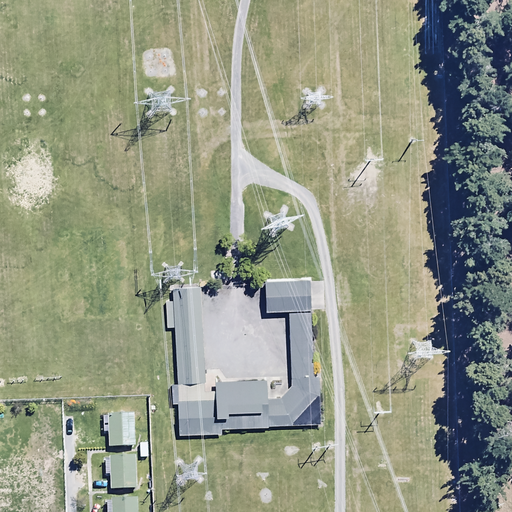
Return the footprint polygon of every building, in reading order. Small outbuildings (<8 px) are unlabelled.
[(121,227),(60,230),(64,318),(124,316),(121,227)] [(265,283),(266,312),(311,311),(310,281),(265,283)] [(318,377),(312,377),(311,313),(290,314),(291,388),(281,399),(267,399),(268,381),(215,382),(216,392),(204,392),(201,288),(174,288),(174,302),(166,302),(166,330),(176,330),(177,386),(171,386),(172,405),(179,405),(179,437),(221,437),(221,430),(268,429),(268,427),(319,426),(318,377)] [(133,414),(106,415),(107,419),(102,419),(103,434),(108,434),(108,448),(134,448),(133,414)] [(110,475),(110,491),(136,490),(135,457),(108,457),(108,460),(105,460),(105,476),(110,475)] [(136,511),(136,499),(111,500),(111,501),(107,501),(107,511),(136,511)]
